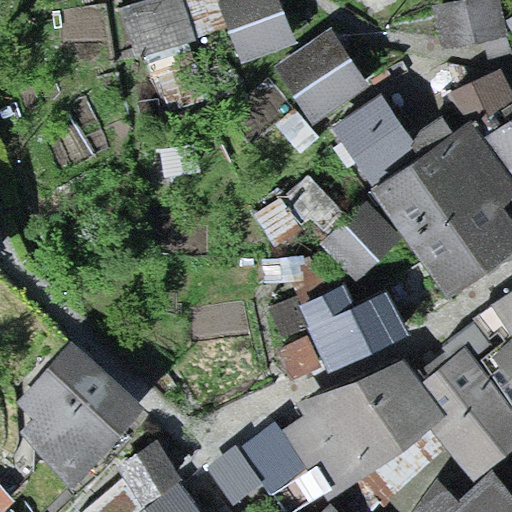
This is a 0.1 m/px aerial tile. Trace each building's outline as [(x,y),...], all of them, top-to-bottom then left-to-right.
[(226,0),(143,0),(125,7),(146,60),(236,26),(226,0)] [(287,0),(226,0),(236,26),(244,59),(302,38),(287,0)] [(493,0),(431,0),(439,36),(498,24),(493,0)] [(417,137),(337,20),(279,59),(322,123),(334,115),(370,168),(417,137)] [(491,58),(447,80),(462,110),(506,87),(491,58)] [(476,118),(382,185),(455,281),(511,238),(511,116),(493,130),(476,118)] [(355,266),(390,228),(354,195),(319,233),(355,266)] [(407,325),(387,278),(339,298),(325,263),(288,279),(322,360),(407,325)] [(511,286),(424,372),(447,404),(429,417),(472,471),(511,442),(511,286)] [(137,402),(73,341),(18,403),(32,447),(79,481),(137,402)] [(429,417),(447,404),(424,372),(410,352),(295,396),(213,470),(235,496),(295,441),(330,492),(429,417)] [(216,511),(154,431),(73,511),(216,511)] [(511,511),(511,478),(499,464),(463,495),(447,475),(417,511),(511,511)] [(340,511),(329,501),(318,511),(340,511)]
